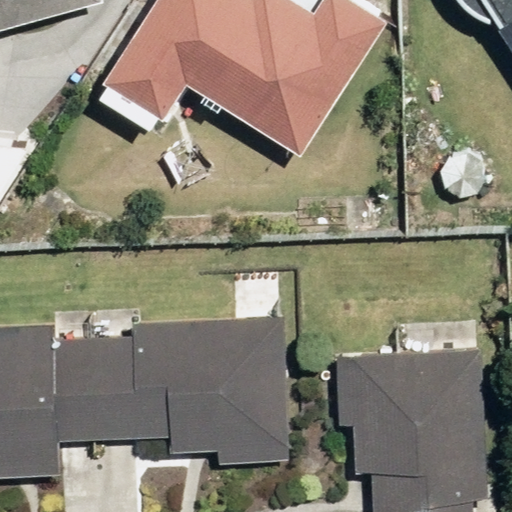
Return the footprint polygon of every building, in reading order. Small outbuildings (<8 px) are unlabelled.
[(0,0),(0,9),(35,0),(0,0)] [(160,0),(121,69),(178,102),(200,64),(323,134),(399,0),(160,0)] [(511,0),(455,0),(456,0),(459,3),(462,6),(465,9),(468,12),(472,14),(476,16),(480,18),(484,19),(488,20),(492,21),(496,21),(501,21),(505,21),(509,21),(511,20),(511,0)] [(0,197),(38,137),(0,131),(0,197)] [(499,139),(447,137),(445,185),(497,187),(499,139)] [(64,310),(0,313),(0,463),(74,460),(72,431),(183,425),(184,441),(233,438),(234,455),(308,451),(300,303),(146,311),(147,321),(65,326),(64,310)] [(489,511),(489,490),(503,489),(494,335),(350,343),(354,414),(365,414),(367,455),(385,454),(388,511),(489,511)]
